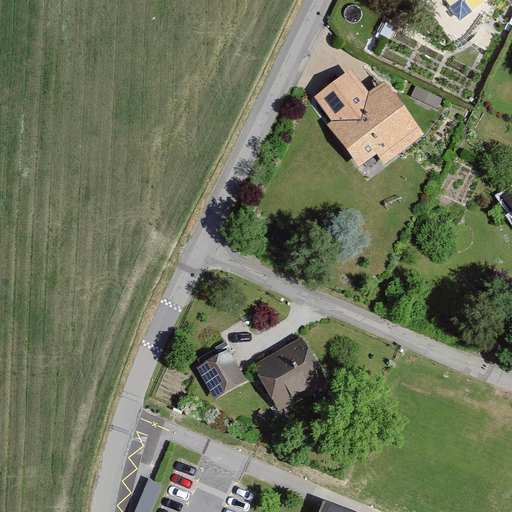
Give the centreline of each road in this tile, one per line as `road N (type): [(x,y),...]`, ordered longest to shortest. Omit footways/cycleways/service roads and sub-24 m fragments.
road 1 (residential): [(511,382),(199,246)]
road 2 (residential): [(199,246),(133,390),(103,511)]
road 3 (residential): [(319,0),(199,246)]
